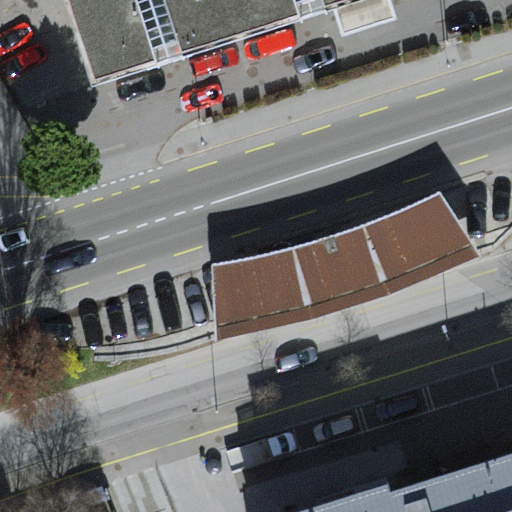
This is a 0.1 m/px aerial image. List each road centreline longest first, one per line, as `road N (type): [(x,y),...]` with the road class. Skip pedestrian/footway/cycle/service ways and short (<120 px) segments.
road 1 (primary): [(511,108),(0,272)]
road 2 (residential): [(0,460),(511,306)]
